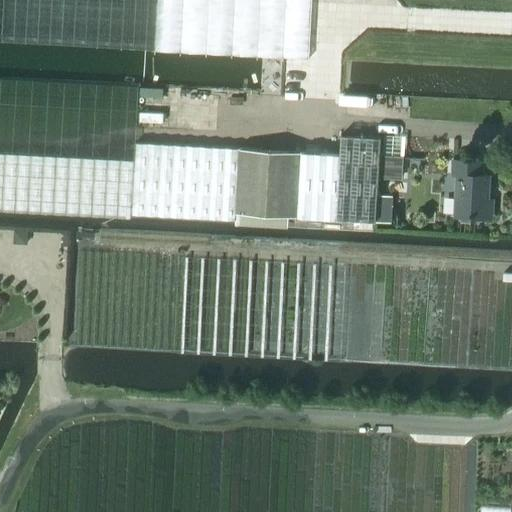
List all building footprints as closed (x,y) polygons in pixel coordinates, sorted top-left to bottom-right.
[(145,46),(147,0),(4,0),(2,38),(145,46)] [(334,60),(337,0),(157,0),(155,51),(334,60)] [(135,157),(0,149),(0,207),(235,220),(235,213),(375,221),(378,172),(379,157),(380,138),(341,135),(339,154),(300,152),(239,149),(136,143),(135,157)] [(379,157),(378,172),(396,173),(397,158),(379,157)] [(491,218),(492,200),(488,199),(489,176),(482,175),(482,162),(453,160),(452,175),(457,175),(455,216),(491,218)]
